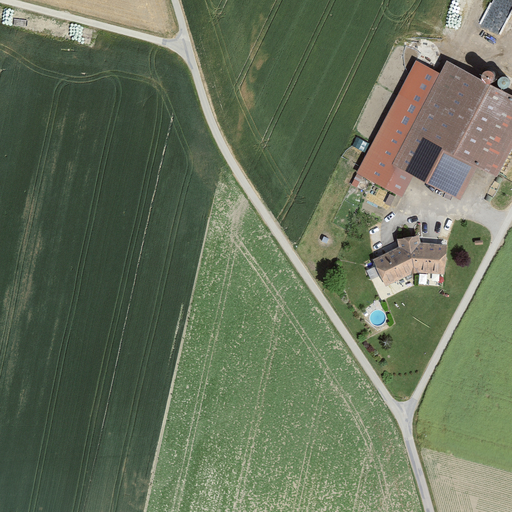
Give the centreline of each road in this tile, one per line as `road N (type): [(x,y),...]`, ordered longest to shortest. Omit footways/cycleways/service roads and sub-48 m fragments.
road 1 (track): [(192,46),(213,132),(252,200),(408,414),(434,511)]
road 2 (track): [(408,414),(511,214)]
road 3 (unclassified): [(16,0),(192,46)]
